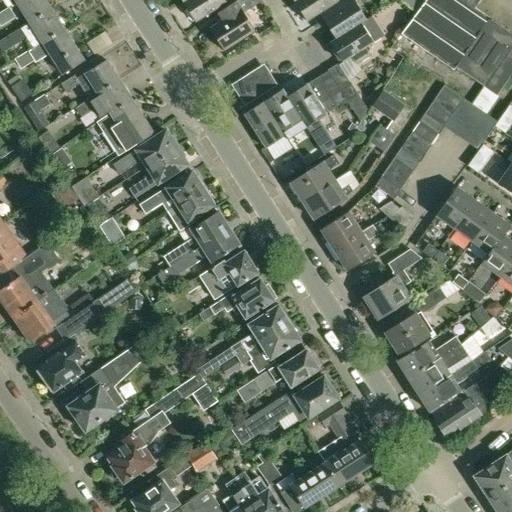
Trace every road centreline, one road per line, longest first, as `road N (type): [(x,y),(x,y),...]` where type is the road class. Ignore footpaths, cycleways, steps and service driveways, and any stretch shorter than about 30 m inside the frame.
road 1 (unclassified): [(432,474),(128,0)]
road 2 (residential): [(85,511),(0,389)]
